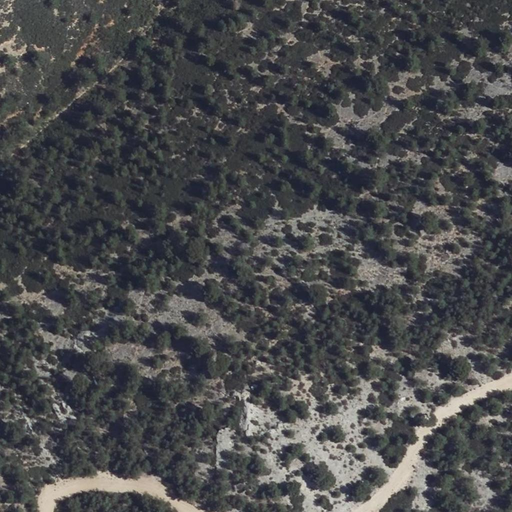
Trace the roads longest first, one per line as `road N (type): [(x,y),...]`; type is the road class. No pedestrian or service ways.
road 1 (track): [(511,384),(440,414),(361,511)]
road 2 (track): [(209,511),(105,481),(52,497),(43,511)]
